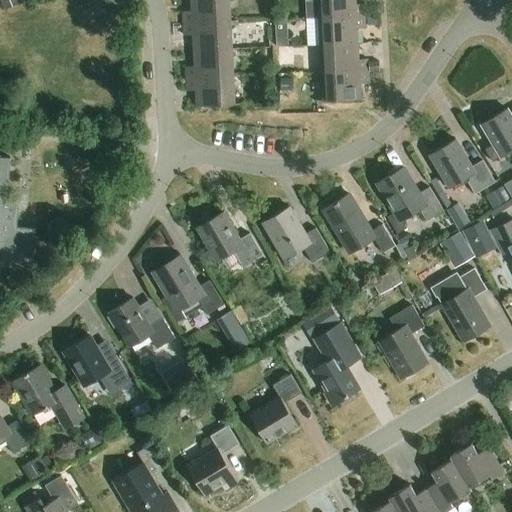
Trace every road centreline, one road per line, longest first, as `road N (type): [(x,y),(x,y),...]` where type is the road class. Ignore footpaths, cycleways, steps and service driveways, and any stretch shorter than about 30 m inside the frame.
road 1 (residential): [(164,151),(286,170),(335,159),(395,121),(458,29),(492,5)]
road 2 (unclassified): [(262,511),(511,365)]
road 3 (residential): [(0,349),(51,318),(100,269),(142,213),(164,151)]
road 4 (residential): [(164,151),(151,0)]
